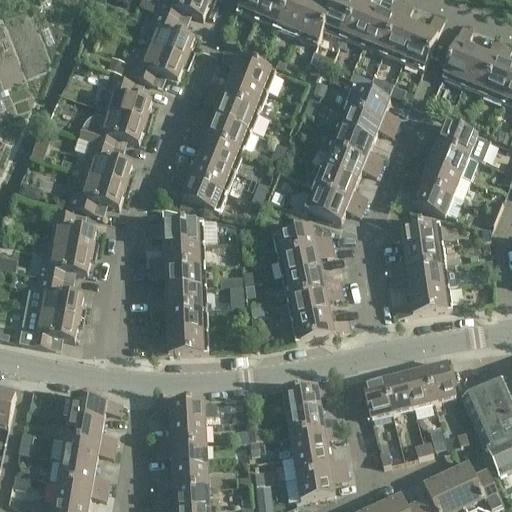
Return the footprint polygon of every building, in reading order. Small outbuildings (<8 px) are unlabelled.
[(50,4),(48,0),(27,0),(32,11),(50,4)] [(203,24),(212,3),(203,0),(167,0),(165,6),(160,4),(155,17),(183,28),(187,17),(203,24)] [(257,26),(267,0),(243,0),(236,17),(257,26)] [(277,34),(290,0),(267,0),(257,26),(277,34)] [(297,42),(312,5),(301,1),(301,0),(290,0),(277,34),(297,42)] [(317,50),(337,0),(326,0),(323,9),(312,5),(297,42),(317,50)] [(344,44),(361,0),(349,0),(348,3),(341,0),(337,0),(317,50),(323,36),(344,44)] [(363,52),(378,15),(367,10),(371,0),(361,0),(344,44),(363,52)] [(383,60),(404,8),(394,5),(388,19),(378,15),(363,52),(383,60)] [(403,68),(418,31),(407,27),(413,12),(404,8),(383,60),(403,68)] [(195,45),(179,38),(183,28),(155,17),(150,29),(155,31),(148,50),(187,65),(195,45)] [(424,76),(444,25),(434,21),(429,35),(418,31),(403,68),(424,76)] [(463,92),(478,55),(467,51),(473,36),(463,32),(442,84),(463,92)] [(233,54),(236,47),(226,43),(224,50),(233,54)] [(483,100),(504,49),(494,45),(489,59),(478,55),(463,92),(483,100)] [(503,108),(511,85),(511,68),(507,67),(511,54),(511,52),(504,49),(483,100),(503,108)] [(178,86),(187,65),(148,50),(140,68),(135,66),(130,79),(158,90),(162,80),(178,86)] [(276,77),(225,56),(221,66),(235,72),(231,82),(268,97),(276,77)] [(263,66),(266,60),(258,57),(255,63),(263,66)] [(304,82),(307,74),(301,71),(297,79),(304,82)] [(152,107),(135,102),(139,90),(110,81),(106,95),(111,96),(105,116),(146,128),(152,107)] [(260,117),(268,97),(231,82),(227,93),(212,87),(209,97),(260,117)] [(511,111),(511,85),(503,108),(511,111)] [(307,98),(310,90),(304,88),(301,95),(307,98)] [(386,117),(390,106),(354,91),(345,112),(397,132),(400,123),(386,117)] [(260,117),(209,97),(205,106),(219,112),(215,122),(252,137),(260,117)] [(397,132),(345,112),(337,132),(374,147),(378,136),(393,142),(397,132)] [(139,149),(146,128),(105,116),(104,121),(99,120),(95,121),(90,123),(87,127),(85,131),(81,143),(90,146),(119,155),(122,144),(139,149)] [(244,157),(252,137),(215,122),(211,133),(196,127),(192,137),(244,157)] [(470,162),(478,141),(446,128),(441,140),(436,138),(432,147),(470,162)] [(370,157),(374,147),(337,132),(329,152),(380,173),(384,163),(370,157)] [(244,157),(192,137),(189,146),(203,152),(199,162),(236,177),(241,163),(244,157)] [(0,170),(2,171),(11,149),(3,146),(0,152),(0,170)] [(132,171),(116,166),(119,155),(90,146),(86,159),(92,161),(86,180),(126,192),(132,171)] [(462,182),(470,162),(432,147),(429,156),(434,158),(429,169),(462,182)] [(380,173),(329,152),(321,172),(358,187),(362,176),(377,182),(380,173)] [(251,167),(253,161),(244,157),(241,163),(251,167)] [(228,197),(236,177),(199,162),(194,173),(180,167),(176,177),(228,197)] [(454,202),(462,182),(429,169),(425,180),(420,178),(416,187),(454,202)] [(353,197),(358,187),(321,172),(313,192),(364,213),(368,203),(353,197)] [(228,197),(176,177),(172,186),(187,192),(182,203),(192,207),(219,218),(228,197)] [(510,192),(511,187),(511,179),(507,177),(503,189),(510,192)] [(119,213),(126,192),(86,180),(80,199),(75,197),(71,211),(99,220),(103,208),(119,213)] [(445,223),(454,202),(416,187),(413,196),(417,198),(413,210),(445,223)] [(364,213),(313,192),(304,212),(341,228),(346,216),(360,222),(364,213)] [(190,212),(192,207),(182,203),(181,208),(190,212)] [(499,220),(503,209),(496,206),(491,217),(499,220)] [(92,258),(96,236),(79,233),(81,221),(52,216),(49,230),(54,231),(50,250),(92,258)] [(494,232),(499,220),(491,217),(487,228),(494,232)] [(309,233),(308,227),(293,223),(296,236),(309,233)] [(205,250),(204,227),(148,230),(149,240),(164,240),(165,251),(205,250)] [(443,250),(440,228),(385,236),(387,246),(402,244),(404,255),(443,250)] [(332,251),(330,241),(315,244),(312,232),(309,233),(296,236),(273,241),(278,262),(332,251)] [(88,280),(92,258),(50,250),(47,270),(41,269),(39,282),(68,288),(70,277),(88,280)] [(206,271),(205,250),(165,251),(165,263),(150,264),(150,273),(206,271)] [(446,271),(443,250),(404,255),(406,267),(390,269),(392,279),(446,271)] [(321,275),(319,264),(334,261),(332,251),(278,262),(282,284),(321,275)] [(206,293),(206,271),(150,273),(151,283),(166,283),(167,294),(206,293)] [(449,293),(446,271),(392,279),(393,289),(408,287),(410,298),(449,293)] [(341,293),(339,283),(324,287),(321,275),(282,284),(287,305),(341,293)] [(79,324),(84,302),(66,299),(68,288),(39,282),(37,293),(31,292),(27,314),(38,316),(79,324)] [(253,291),(252,282),(244,283),(245,292),(253,291)] [(245,292),(244,283),(236,284),(237,293),(245,292)] [(254,300),(253,291),(245,292),(246,301),(254,300)] [(246,301),(245,292),(237,293),(238,302),(246,301)] [(207,314),(206,293),(167,294),(167,306),(151,307),(152,317),(207,314)] [(330,318),(328,306),(343,303),(341,293),(287,305),(291,326),(330,318)] [(453,315),(449,293),(410,298),(412,310),(396,312),(398,323),(453,315)] [(208,336),(207,314),(152,317),(152,327),(168,326),(168,338),(208,336)] [(75,346),(79,324),(38,316),(34,336),(29,335),(26,349),(56,355),(58,343),(75,346)] [(350,336),(348,326),(333,329),(330,318),(291,326),(296,348),(350,336)] [(209,358),(208,336),(168,338),(169,349),(153,350),(154,361),(209,358)] [(456,403),(448,369),(436,372),(434,367),(425,370),(435,409),(456,403)] [(435,409),(425,370),(415,372),(416,377),(405,380),(414,414),(435,409)] [(414,414),(405,380),(394,383),(393,378),(383,381),(393,420),(414,414)] [(393,420),(383,381),(373,383),(375,388),(363,391),(371,425),(393,420)] [(507,434),(511,432),(511,392),(508,383),(461,402),(485,456),(489,454),(501,481),(511,475),(511,442),(511,443),(507,434)] [(0,431),(9,433),(16,399),(4,396),(5,391),(0,389),(0,431)] [(321,414),(320,403),(335,400),(333,390),(283,398),(287,420),(321,414)] [(121,420),(123,409),(73,401),(69,423),(103,429),(105,417),(121,420)] [(38,417),(40,408),(31,406),(29,415),(38,417)] [(206,429),(205,406),(154,409),(155,420),(171,419),(171,430),(206,429)] [(340,433),(339,423),(323,426),(321,414),(287,420),(290,441),(340,433)] [(102,440),(103,429),(69,423),(65,444),(115,453),(117,443),(102,440)] [(207,450),(206,429),(171,430),(172,442),(156,443),(157,453),(207,450)] [(328,457),(326,445),(342,443),(340,433),(290,441),(294,462),(328,457)] [(463,452),(467,442),(466,439),(458,441),(461,453),(463,452)] [(114,463),(115,453),(65,444),(62,466),(96,471),(98,460),(114,463)] [(434,460),(431,448),(423,450),(426,462),(434,460)] [(208,472),(207,450),(157,453),(157,463),(173,462),(173,473),(208,472)] [(426,462),(423,450),(415,452),(419,464),(426,462)] [(347,476),(346,466),(330,468),(328,457),(294,462),(297,484),(347,476)] [(391,471),(388,459),(381,461),(384,473),(391,471)] [(94,483),(96,471),(62,466),(58,487),(108,495),(110,485),(94,483)] [(503,511),(487,477),(475,482),(469,469),(447,480),(461,511),(503,511)] [(209,493),(208,472),(173,473),(174,485),(158,486),(159,496),(209,493)] [(335,500),(333,488),(349,485),(347,476),(297,484),(301,506),(335,500)] [(461,511),(447,480),(424,490),(430,503),(419,508),(420,511),(461,511)] [(17,481),(15,493),(29,494),(31,482),(17,481)] [(106,505),(108,495),(58,487),(55,508),(77,511),(89,511),(91,503),(106,505)] [(258,511),(274,511),(274,489),(257,490),(258,511)] [(210,511),(209,493),(159,496),(159,506),(175,505),(175,511),(210,511)] [(420,511),(419,508),(411,511),(406,511),(401,501),(379,511),(420,511)]
